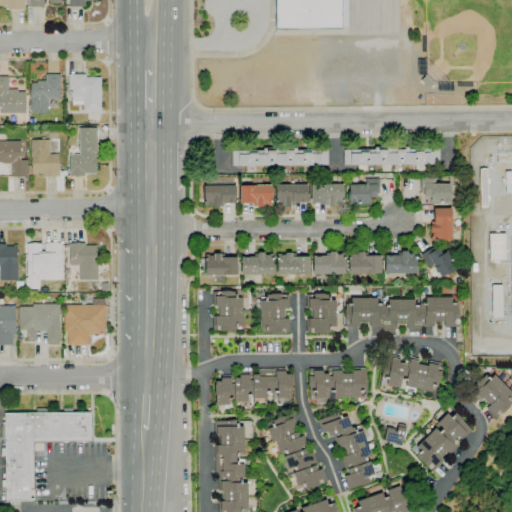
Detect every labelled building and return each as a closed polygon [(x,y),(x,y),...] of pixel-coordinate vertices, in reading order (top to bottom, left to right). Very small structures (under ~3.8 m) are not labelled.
[(8,9),(8,6),(0,6),(0,0),(24,0),(25,9),(8,9)] [(347,0),(348,26),(342,27),(342,29),(277,29),(276,0),(347,0)] [(48,113),(31,113),(31,84),(37,84),(37,81),(45,81),(45,74),(60,74),(60,99),(48,99),(48,113)] [(101,112),(83,112),(83,105),(72,105),(72,96),(71,96),(71,93),(72,93),(72,90),(71,90),(69,90),(69,74),(85,74),(85,77),(100,77),(101,112)] [(429,88),(421,80),(426,75),(434,83),(429,88)] [(0,113),(0,76),(8,76),(8,89),(18,89),(18,92),(25,92),(25,113),(0,113)] [(80,177),(74,177),(74,176),(69,176),(69,154),(79,154),(78,128),(97,128),(97,174),(85,174),(85,176),(80,176),(80,177)] [(43,177),(43,174),(31,174),(31,140),(49,140),(49,155),(58,155),(58,171),(59,171),(59,177),(43,177)] [(27,177),(11,177),(11,162),(0,162),(0,141),(20,141),(20,160),(27,160),(27,177)] [(439,164),(343,165),(343,150),(374,150),(374,147),(408,147),(408,149),(439,149),(439,164)] [(328,165),(232,166),(232,151),(263,151),(263,148),(296,148),(296,150),(327,150),(328,165)] [(223,206),(212,207),(212,205),(207,205),(207,207),(203,207),(203,186),(205,186),(205,177),(233,177),(233,185),(236,185),(236,204),(223,204),(223,206)] [(253,206),(253,203),(239,204),(239,185),(252,185),(252,178),(261,178),(261,185),(271,185),(272,206),(267,206),(267,204),(265,204),(265,206),(253,206)] [(358,205),(358,204),(348,204),(348,192),(349,192),(349,185),(365,185),(364,178),(379,178),(379,193),(376,193),(376,198),(370,198),(370,205),(358,205)] [(432,206),(432,204),(430,204),(430,205),(420,205),(420,178),(435,178),(435,184),(437,184),(437,183),(442,183),(442,184),(450,184),(450,191),(452,191),(452,204),(443,204),(443,206),(432,206)] [(291,207),(284,207),(284,206),(283,206),(283,205),(279,205),(279,206),(276,206),(276,185),(307,184),(307,203),(294,203),(294,206),(291,206),(291,207)] [(328,207),(328,206),(324,206),(324,202),(310,203),(310,185),(343,184),(343,205),(339,205),(339,204),(336,204),(336,205),(334,205),(334,207),(328,207)] [(431,241),(431,231),(430,231),(430,226),(431,226),(430,222),(434,222),(433,208),(451,208),(452,240),(431,241)] [(490,260),(489,234),(505,234),(506,260),(490,260)] [(27,280),(27,245),(40,244),(41,254),(44,254),(44,243),(60,243),(61,260),(61,279),(27,280)] [(79,280),(79,265),(69,266),(69,249),(68,249),(68,244),(85,243),(85,246),(96,245),(97,280),(79,280)] [(18,280),(0,281),(0,244),(5,244),(5,246),(17,246),(17,264),(18,264),(18,280)] [(440,278),(433,264),(428,267),(420,255),(433,247),(435,249),(438,248),(441,253),(448,249),(459,268),(447,275),(447,274),(440,278)] [(348,274),(348,254),(357,254),(357,252),(364,251),(364,253),(367,253),(367,256),(380,256),(381,274),(348,274)] [(384,274),(384,255),(401,255),(401,251),(407,251),(407,254),(413,254),(413,252),(417,252),(417,255),(416,255),(416,273),(384,274)] [(241,275),(240,257),(253,257),(253,254),(257,254),(257,252),(264,252),(264,254),(265,254),(265,255),(268,255),(268,254),(273,254),(273,256),(273,274),(241,275)] [(312,275),(312,256),(325,256),(325,253),(329,253),(329,252),(335,252),(335,253),(337,253),(337,254),(340,254),(340,253),(345,253),(345,256),(344,256),(345,274),(312,275)] [(225,275),(225,277),(225,278),(226,280),(225,282),(223,283),(216,283),(215,275),(205,275),(205,255),(209,255),(209,256),(212,256),(212,255),(214,255),(214,253),(220,253),(220,254),(224,254),(224,257),(237,257),(238,275),(225,275)] [(277,275),(276,254),(281,254),(281,255),(284,255),(284,254),(286,254),(286,253),(292,253),(292,254),(296,253),(296,257),(309,256),(309,274),(277,275)] [(232,331),(220,331),(220,330),(213,330),(213,317),(217,317),(217,306),(212,306),(212,292),(217,292),(217,295),(220,295),(220,291),(235,291),(235,290),(246,290),(246,298),(242,298),(242,324),(237,324),(237,330),(232,330),(232,331)] [(324,334),(314,334),(314,333),(306,333),(306,319),(311,319),(311,317),(309,317),(309,309),(306,309),(306,295),(313,294),(313,293),(324,293),(324,294),(329,294),(335,294),(336,327),(330,327),(330,330),(330,333),(324,333),(324,334)] [(288,333),(265,333),(256,333),(256,325),(259,325),(259,312),(255,312),(255,299),(260,299),(260,301),(263,301),(263,297),(266,297),(266,295),(270,295),(270,294),(281,294),(289,294),(289,309),(283,309),(283,319),(288,319),(288,333)] [(421,329),(406,329),(406,324),(396,324),(396,329),(382,329),(382,327),(369,327),(369,322),(359,322),(359,327),(345,327),(345,304),(347,304),(350,303),(350,298),(377,298),(377,303),(380,303),(380,305),(388,305),(388,300),(414,299),(414,305),(417,305),(419,305),(419,299),(425,299),(425,297),(451,297),(451,303),(454,303),(457,303),(457,309),(459,309),(459,319),(453,319),(453,322),(457,322),(457,327),(443,327),(443,321),(434,321),(434,327),(421,327),(421,329)] [(89,345),(67,345),(67,332),(63,332),(63,305),(92,305),(92,299),(104,298),(104,305),(105,305),(105,327),(104,327),(104,334),(88,335),(89,345)] [(59,343),(46,343),(46,331),(35,331),(35,340),(27,340),(27,330),(19,330),(19,307),(32,307),(32,304),(60,304),(60,315),(59,315),(59,343)] [(12,345),(0,345),(0,306),(15,306),(15,335),(12,335),(12,345)] [(435,399),(417,395),(418,389),(405,386),(404,389),(385,385),(387,379),(380,378),(381,373),(380,373),(384,355),(392,357),(392,358),(399,359),(399,363),(403,364),(405,353),(412,355),(411,360),(418,361),(417,364),(427,366),(428,361),(442,364),(441,371),(439,382),(439,381),(435,399)] [(334,405),(328,405),(328,398),(326,398),(326,405),(315,405),(315,400),(309,400),(309,376),(313,376),(312,374),(308,374),(308,369),(313,369),(313,371),(323,371),(323,374),(328,374),(328,368),(341,368),(341,374),(351,374),(351,368),(365,368),(366,392),(362,392),(359,392),(359,398),(334,398),(334,405)] [(215,405),(215,395),(214,395),(214,381),(220,381),(220,376),(238,375),(238,372),(257,372),(257,369),(275,369),(275,371),(285,371),(285,374),(291,374),(291,388),(289,388),(290,403),(277,404),(277,399),(271,399),(271,393),(269,393),(266,393),(266,398),(252,398),(252,394),(250,394),(250,396),(247,396),(247,402),(234,402),(233,398),(232,398),(232,399),(229,399),(229,405),(215,405)] [(495,419),(485,408),(488,406),(482,399),(479,401),(468,391),(484,375),(486,377),(487,376),(489,379),(494,374),(511,392),(511,395),(509,398),(511,402),(509,405),(509,406),(502,414),(501,413),(495,419)] [(30,501),(5,501),(5,456),(1,456),(1,448),(4,448),(4,439),(1,439),(1,426),(4,426),(4,413),(36,413),(36,408),(47,408),(47,413),(63,412),(63,408),(72,408),(72,412),(91,412),(92,442),(33,442),(34,489),(30,489),(30,501)] [(348,490),(343,476),(347,475),(345,471),(340,457),(345,456),(342,447),(337,448),(332,435),(328,437),(326,432),(322,434),(317,421),(333,415),(333,414),(338,412),(341,418),(346,416),(351,428),(364,424),(369,437),(364,438),(370,456),(365,458),(366,460),(367,460),(367,462),(369,461),(374,474),(368,476),(370,483),(361,486),(360,485),(348,490)] [(432,472),(416,455),(417,453),(420,451),(416,447),(435,428),(438,432),(441,430),(440,430),(442,428),(436,423),(446,413),(450,417),(452,415),(455,412),(462,420),(461,420),(471,430),(461,440),(458,438),(455,440),(460,445),(449,455),(445,451),(438,458),(442,462),(432,472)] [(295,493),(291,481),(288,482),(285,471),(279,473),(275,460),(278,459),(276,453),(278,453),(274,441),(264,444),(260,432),(267,429),(265,423),(275,420),(275,419),(292,413),(297,427),(292,429),(293,433),(298,431),(300,437),(303,435),(307,448),(305,448),(307,454),(312,452),(318,469),(321,468),(326,482),(295,493)] [(218,511),(218,501),(222,501),(222,492),(218,492),(217,471),(214,471),(214,445),(219,445),(219,435),(214,435),(214,421),(227,421),(227,420),(237,420),(237,426),(243,426),(243,453),(237,453),(238,459),(243,459),(244,478),(241,478),(241,483),(247,483),(247,510),(241,510),(241,511),(218,511)] [(401,446),(395,445),(396,444),(383,441),(386,427),(396,430),(398,424),(405,425),(401,446)] [(353,511),(352,509),(358,507),(356,501),(381,492),(383,497),(387,496),(385,491),(399,486),(401,491),(403,490),(405,493),(401,494),(404,502),(407,501),(411,511),(353,511)] [(289,511),(295,510),(295,511),(301,511),(300,508),(325,499),(327,505),(330,504),(334,502),(336,511),(289,511)]
